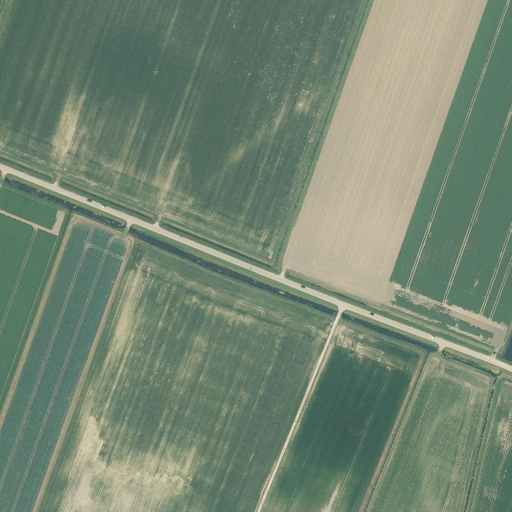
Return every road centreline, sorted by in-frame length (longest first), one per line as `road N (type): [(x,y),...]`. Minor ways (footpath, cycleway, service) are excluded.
road 1 (unclassified): [(511,370),(0,166)]
road 2 (track): [(258,511),(342,304)]
